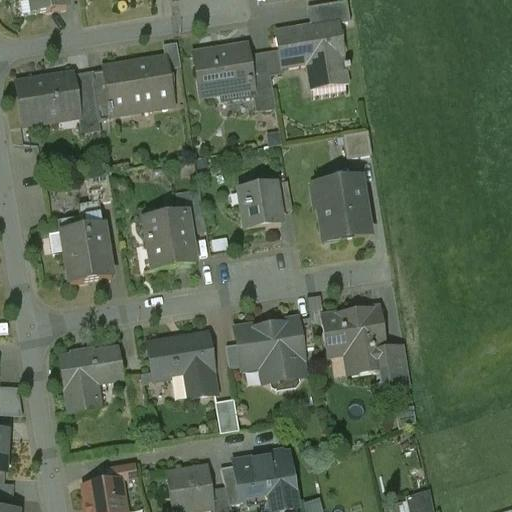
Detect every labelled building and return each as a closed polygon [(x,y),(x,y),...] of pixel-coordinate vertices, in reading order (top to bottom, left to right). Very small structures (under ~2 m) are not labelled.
[(63,0),(30,0),(30,1),(33,0),(36,17),(66,12),(63,0)] [(346,5),(307,11),(310,31),(338,26),(338,27),(350,26),(346,5)] [(310,31),(275,37),(280,71),(307,66),(310,88),(345,82),(342,61),(344,60),(338,27),(338,26),(310,31)] [(170,68),(182,66),(177,45),(166,47),(170,68)] [(246,50),(193,58),(200,100),(220,97),(219,90),(251,85),(246,50)] [(165,63),(132,68),(132,70),(103,75),(103,77),(110,121),(130,117),(129,111),(172,104),(165,63)] [(110,121),(103,77),(91,79),(96,112),(98,126),(111,123),(110,121)] [(71,78),(37,84),(38,85),(16,89),(23,129),(78,120),(77,115),(72,82),(71,78)] [(91,79),(72,82),(77,115),(96,112),(91,79)] [(269,80),(256,82),(261,116),(275,113),(269,80)] [(367,134),(342,139),(346,163),(371,159),(367,134)] [(107,177),(84,181),(89,209),(111,205),(107,177)] [(359,184),(314,191),(314,193),(309,194),(313,215),(317,215),(323,247),(369,239),(359,184)] [(287,186),(273,188),(278,216),(291,214),(287,186)] [(273,188),(243,193),(246,210),(241,211),(245,235),(280,230),(278,216),(273,188)] [(201,206),(178,209),(179,218),(186,217),(189,239),(206,236),(201,206)] [(179,218),(142,224),(151,275),(194,268),(189,239),(186,217),(179,218)] [(102,229),(61,236),(61,237),(69,288),(110,282),(102,229)] [(362,314),(321,321),(327,360),(355,356),(358,377),(380,373),(387,372),(384,354),(384,351),(379,317),(363,319),(362,314)] [(309,322),(297,324),(301,350),(313,348),(309,322)] [(297,324),(234,334),(240,373),(266,369),(269,385),(298,380),(296,364),(303,363),(301,350),(297,324)] [(206,339),(147,348),(153,384),(183,379),(187,403),(215,398),(211,374),(212,374),(206,339)] [(403,351),(384,354),(387,372),(380,373),(383,395),(409,391),(403,351)] [(90,354),(72,357),(72,360),(60,362),(69,416),(99,411),(95,387),(120,383),(115,353),(91,357),(90,354)] [(140,378),(126,381),(132,417),(145,414),(140,378)] [(0,401),(0,417),(21,418),(22,389),(0,389),(0,401)] [(233,404),(214,407),(219,438),(238,435),(233,404)] [(287,457),(233,466),(234,470),(220,472),(224,491),(229,509),(242,507),(241,501),(268,497),(270,511),(289,511),(296,511),(287,457)] [(206,470),(165,477),(171,511),(212,511),(213,511),(210,493),(206,470)] [(124,511),(120,485),(82,491),(86,511),(124,511)] [(3,488),(0,487),(0,501),(12,502),(13,488),(3,488)] [(224,491),(210,493),(213,511),(212,511),(229,511),(229,509),(224,491)] [(429,511),(426,502),(416,505),(418,511),(429,511)]
